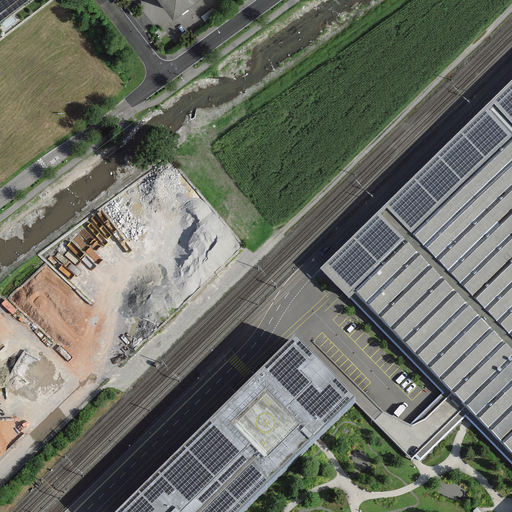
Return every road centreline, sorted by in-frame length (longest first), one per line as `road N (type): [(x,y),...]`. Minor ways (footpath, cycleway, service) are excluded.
road 1 (track): [(511,8),(145,366),(104,367)]
road 2 (tertiary): [(0,198),(166,75)]
road 3 (residential): [(0,470),(104,367)]
road 4 (tertiary): [(166,75),(268,0)]
